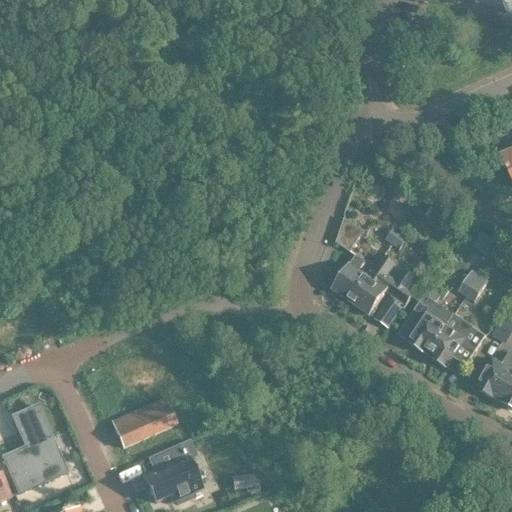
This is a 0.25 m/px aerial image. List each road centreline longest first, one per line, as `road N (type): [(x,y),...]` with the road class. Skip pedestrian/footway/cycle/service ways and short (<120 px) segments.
road 1 (residential): [(511,437),(297,309)]
road 2 (residential): [(297,309),(351,111)]
road 3 (residential): [(351,111),(425,119),(511,84)]
road 4 (residential): [(51,363),(117,511)]
